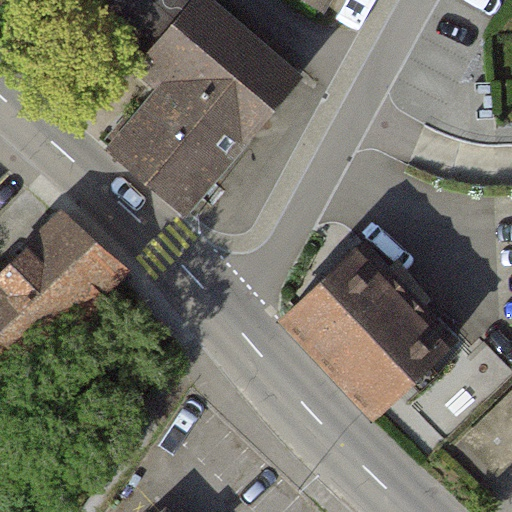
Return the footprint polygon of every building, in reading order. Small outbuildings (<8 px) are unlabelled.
[(115,149),(188,210),(300,78),(207,0),(119,0),(105,17),(154,58),(142,72),(164,90),(115,149)] [(294,0),(323,17),(332,0),(294,0)] [(126,270),(66,219),(0,281),(0,385),(2,388),(126,270)] [(351,250),(280,316),(378,421),(449,355),(351,250)] [(511,391),(461,443),(499,481),(511,467),(511,391)]
